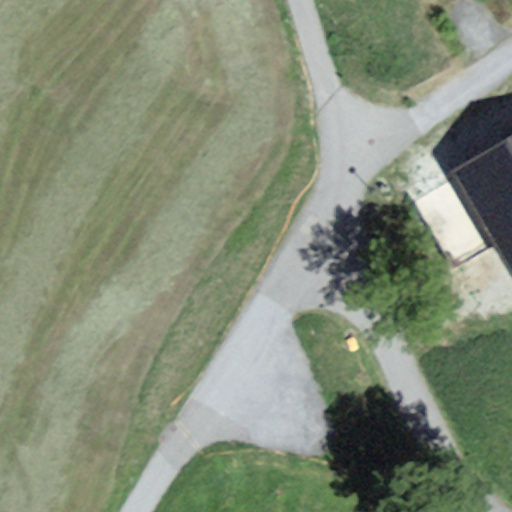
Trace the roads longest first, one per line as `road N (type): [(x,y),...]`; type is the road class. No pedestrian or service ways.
road 1 (residential): [(136,511),(342,170)]
road 2 (residential): [(342,170),(477,511)]
road 3 (residential): [(342,170),(511,54)]
road 4 (residential): [(287,0),(342,170)]
